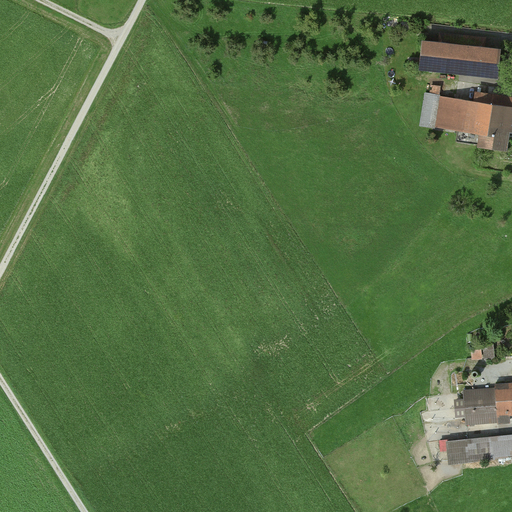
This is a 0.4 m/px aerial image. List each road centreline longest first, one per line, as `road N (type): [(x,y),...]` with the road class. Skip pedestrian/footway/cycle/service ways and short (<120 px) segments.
road 1 (track): [(143,0),(0,277)]
road 2 (track): [(85,511),(0,379)]
